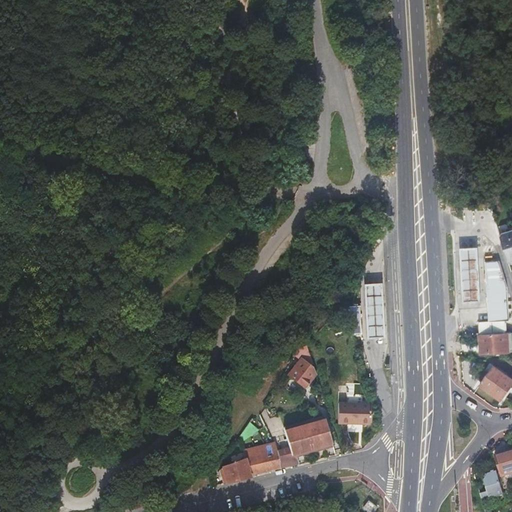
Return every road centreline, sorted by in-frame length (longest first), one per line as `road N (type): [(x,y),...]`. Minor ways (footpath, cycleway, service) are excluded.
road 1 (primary): [(397,0),(411,443)]
road 2 (primary): [(439,438),(417,0)]
road 3 (unclassified): [(318,185),(252,270),(169,434),(136,461),(101,472)]
road 4 (residential): [(411,443),(150,511)]
road 5 (track): [(248,185),(128,174),(0,137)]
road 6 (unclassified): [(328,61),(360,186),(338,193),(318,185)]
road 7 (unclassified): [(328,61),(318,185)]
